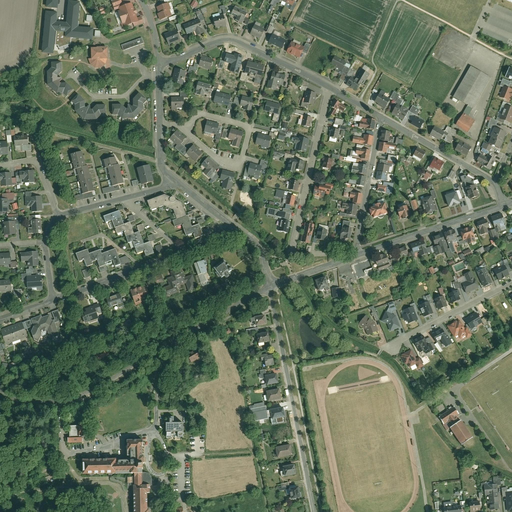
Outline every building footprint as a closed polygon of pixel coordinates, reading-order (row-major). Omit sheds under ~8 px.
[(60,0),(45,0),(45,11),(59,12),(60,0)] [(59,15),(44,14),(40,55),(55,55),(57,34),(67,35),(67,40),(93,43),(95,30),(79,29),(81,4),(69,3),(67,25),(58,25),(59,15)] [(131,3),(118,8),(119,11),(118,11),(122,24),(125,23),(126,26),(138,21),(131,3)] [(158,17),(159,20),(172,16),(170,10),(171,9),(169,3),(157,7),(158,10),(159,13),(157,14),(158,17)] [(234,19),(240,21),(245,10),(234,5),(231,11),(237,14),(234,19)] [(215,24),(225,21),(222,11),(212,14),(215,24)] [(182,22),(186,31),(194,28),(196,33),(203,30),(198,16),(182,22)] [(249,31),(259,35),(263,26),(254,22),(249,31)] [(179,37),(175,27),(163,31),(167,41),(179,37)] [(268,39),(280,45),(284,37),(272,31),(268,39)] [(120,42),(122,47),(142,40),(140,35),(120,42)] [(301,49),(303,44),(290,38),(285,49),(298,55),(301,49)] [(301,49),(306,51),(310,43),(305,41),(301,49)] [(106,56),(106,45),(90,45),(90,56),(87,56),(90,62),(94,65),(100,64),(104,61),(106,56)] [(229,68),(237,70),(242,53),(233,51),(233,53),(225,50),(223,59),(231,61),(229,68)] [(209,65),(211,57),(200,54),(198,62),(209,65)] [(334,54),(330,61),(341,67),(345,60),(334,54)] [(65,80),(60,80),(58,79),(60,75),(60,74),(56,75),(56,72),(60,68),(60,59),(50,59),(50,65),(45,69),(46,82),(55,91),(61,90),(65,93),(72,86),(65,80)] [(247,59),(244,70),(260,74),(263,63),(247,59)] [(195,67),(191,66),(190,73),(193,74),(194,71),(197,72),(199,64),(196,63),(195,67)] [(185,68),(174,65),(170,78),(181,81),(185,68)] [(368,71),(360,66),(353,76),(350,74),(346,82),(355,87),(359,80),(362,82),(368,71)] [(455,125),(468,132),(476,118),(469,113),(491,77),(471,66),(452,97),(467,105),(455,125)] [(274,86),(275,80),(282,82),(284,72),(272,69),(268,84),(274,86)] [(306,92),(307,92),(309,84),(301,80),(299,90),(306,92)] [(196,95),(202,97),(203,95),(204,92),(208,93),(208,92),(209,86),(198,83),(196,90),(198,91),(196,95)] [(511,89),(509,88),(503,86),(500,96),(509,99),(511,91),(511,89)] [(383,105),(388,96),(382,92),(384,89),(380,87),(373,99),(383,105)] [(399,103),(401,98),(396,95),(398,92),(393,89),(389,96),(394,98),(393,100),(396,101),(399,103)] [(111,102),(111,112),(117,112),(121,116),(133,116),(142,107),(141,100),(145,97),(138,90),(132,97),(132,103),(131,104),(128,101),(126,102),(126,106),(124,106),(120,102),(111,102)] [(74,102),(74,108),(82,117),(94,117),(99,112),(104,112),(104,102),(95,102),(90,107),(89,107),(89,103),(87,102),(85,105),(83,104),(83,97),(77,91),(70,99),(74,102)] [(313,106),(316,94),(307,92),(306,92),(304,104),(313,106)] [(216,93),(213,102),(228,106),(229,103),(231,97),(216,93)] [(241,99),(240,105),(245,107),(244,110),(250,112),(254,100),(242,97),(241,99)] [(170,98),(171,109),(183,109),(183,99),(183,98),(180,98),(170,98)] [(232,107),(236,108),(237,104),(240,105),(241,99),(235,98),(233,104),(232,107)] [(346,107),(334,100),(330,108),(333,110),(329,115),(332,118),(337,110),(343,113),(346,107)] [(401,116),(406,107),(399,103),(396,101),(391,110),(401,116)] [(267,102),(264,112),(274,114),(277,115),(277,114),(280,106),(267,102)] [(500,118),(511,122),(511,119),(511,107),(505,105),(500,118)] [(419,126),(423,118),(414,113),(410,121),(419,126)] [(310,128),(312,119),(303,117),(301,126),(310,128)] [(373,131),(375,121),(367,120),(366,125),(359,123),(358,129),(373,131)] [(216,134),(218,125),(206,122),(203,135),(211,137),(212,135),(216,136),(216,134)] [(439,137),(443,129),(433,123),(429,132),(439,137)] [(495,146),(500,148),(507,133),(501,130),(495,128),(488,143),(495,146)] [(331,129),(329,138),(337,140),(339,131),(331,129)] [(229,136),(230,131),(224,130),(221,138),(225,140),(226,135),(229,136)] [(244,133),(231,130),(230,131),(229,136),(228,140),(234,141),(232,147),(239,149),(244,133)] [(280,130),(278,140),(284,141),(286,132),(280,130)] [(169,139),(177,146),(179,144),(184,139),(176,131),(169,139)] [(391,133),(382,131),(380,142),(392,144),(393,139),(390,139),(391,133)] [(27,142),(26,132),(12,134),(13,148),(30,146),(30,142),(27,142)] [(268,148),(271,138),(268,137),(258,134),(255,144),(268,148)] [(352,143),(371,147),(372,137),(364,136),(363,139),(353,137),(352,143)] [(309,141),(299,138),(299,140),(296,139),(295,144),(299,145),(297,151),(306,153),(309,141)] [(466,156),(471,148),(460,141),(455,150),(466,156)] [(395,145),(379,143),(378,152),(385,153),(386,150),(394,151),(395,145)] [(186,154),(188,151),(179,144),(177,146),(175,149),(183,156),(186,154)] [(416,145),(411,154),(419,158),(424,149),(416,145)] [(186,154),(195,162),(202,154),(193,146),(188,151),(186,154)] [(368,161),(370,152),(356,149),(355,155),(362,156),(361,160),(368,161)] [(479,151),(475,158),(489,167),(495,157),(487,152),(485,155),(479,151)] [(83,194),(94,191),(88,166),(86,166),(82,152),(71,155),(74,169),(76,169),(83,194)] [(108,168),(112,186),(124,183),(118,162),(116,163),(114,155),(113,155),(110,155),(110,156),(109,157),(108,158),(108,159),(104,160),(106,168),(108,168)] [(442,160),(433,155),(429,162),(438,168),(442,160)] [(206,170),(203,174),(209,179),(213,173),(218,168),(207,159),(201,166),(206,170)] [(302,172),(304,163),(291,160),(290,159),(289,160),(287,172),(294,174),(295,171),(302,172)] [(330,170),(332,161),(323,159),(321,168),(330,170)] [(261,161),(259,167),(261,168),(261,170),(263,170),(264,168),(267,169),(269,163),(261,161)] [(259,167),(250,165),(250,166),(247,165),(243,179),(247,181),(248,175),(259,178),(261,170),(261,168),(259,167)] [(365,176),(367,166),(359,165),(358,169),(353,168),(352,173),(365,176)] [(386,166),(378,165),(377,173),(387,175),(388,167),(386,166)] [(138,169),(142,185),(153,182),(149,166),(138,169)] [(22,176),(23,179),(33,179),(32,168),(18,169),(18,176),(22,176)] [(0,170),(0,182),(10,182),(9,169),(0,170)] [(223,181),(222,189),(231,191),(235,174),(222,171),(220,180),(223,181)] [(385,183),(387,175),(377,173),(375,181),(385,183)] [(356,186),(363,188),(365,178),(352,175),(351,181),(356,182),(356,186)] [(480,196),(475,181),(476,181),(466,175),(460,176),(464,185),(466,185),(471,199),(480,196)] [(290,181),(288,190),(296,192),(298,184),(290,181)] [(324,188),(315,185),(312,196),(323,198),(324,194),(329,196),(330,189),(324,188)] [(454,191),(454,188),(445,191),(448,202),(457,199),(456,196),(458,196),(456,190),(454,191)] [(277,190),(275,197),(283,199),(284,192),(277,190)] [(175,216),(184,213),(180,200),(174,197),(174,196),(174,195),(173,195),(173,194),(172,194),(171,194),(170,194),(170,195),(169,195),(163,192),(145,198),(149,208),(163,203),(164,203),(164,204),(164,205),(164,206),(165,206),(165,207),(166,207),(167,208),(168,208),(169,207),(170,206),(172,207),(175,216)] [(24,204),(30,204),(30,209),(41,208),(40,193),(30,193),(24,194),(24,204)] [(360,205),(362,195),(350,193),(349,198),(353,199),(352,204),(360,205)] [(424,212),(435,208),(430,194),(419,197),(424,212)] [(295,198),(288,196),(286,205),(293,207),(295,198)] [(346,215),(356,217),(357,206),(341,203),(340,210),(347,211),(346,215)] [(400,213),(401,216),(410,214),(406,203),(398,206),(398,207),(395,208),(397,214),(400,213)] [(372,217),(373,220),(387,216),(384,205),(380,206),(379,205),(374,206),(374,208),(369,209),(370,211),(368,211),(370,218),(372,217)] [(142,248),(144,254),(152,251),(150,245),(148,239),(142,242),(141,238),(139,233),(138,229),(132,231),(130,225),(128,219),(122,221),(121,218),(119,211),(118,207),(102,213),(104,220),(110,218),(115,231),(122,229),(126,240),(131,239),(135,250),(142,248)] [(282,220),(279,231),(287,233),(290,223),(288,222),(290,215),(279,212),(279,211),(278,211),(269,209),(267,215),(277,218),(276,218),(282,220)] [(504,222),(500,211),(490,214),(495,229),(500,228),(499,224),(504,222)] [(191,230),(193,236),(202,233),(200,227),(198,221),(190,224),(189,218),(187,212),(184,213),(175,216),(171,218),(173,224),(181,222),(184,233),(191,230)] [(40,229),(39,216),(30,217),(31,224),(26,225),(27,230),(40,229)] [(476,220),(480,232),(487,230),(485,225),(487,225),(485,217),(476,220)] [(13,219),(2,219),(2,232),(14,231),(13,219)] [(350,223),(342,222),(341,228),(345,228),(344,231),(341,231),(340,239),(350,241),(352,230),(349,229),(350,223)] [(305,224),(300,243),(309,245),(314,226),(305,224)] [(473,233),(470,224),(458,228),(461,237),(465,236),(467,242),(473,240),(471,234),(473,233)] [(453,227),(442,230),(446,240),(456,236),(453,227)] [(316,240),(325,242),(327,231),(319,229),(317,237),(316,240)] [(447,245),(441,231),(431,235),(434,242),(436,241),(439,248),(447,245)] [(422,236),(409,241),(412,250),(417,248),(419,253),(434,248),(432,243),(425,245),(422,236)] [(407,251),(404,243),(394,247),(397,255),(400,254),(401,258),(406,256),(405,252),(407,251)] [(156,247),(159,252),(165,250),(162,244),(156,247)] [(111,257),(113,263),(119,261),(116,253),(114,246),(107,248),(100,251),(99,247),(93,249),(87,251),(86,247),(80,249),(74,251),(77,259),(82,257),(85,264),(91,262),(90,259),(95,257),(98,264),(104,262),(103,260),(111,257)] [(19,250),(20,258),(26,258),(27,264),(37,263),(36,249),(19,250)] [(470,249),(462,252),(464,258),(472,255),(470,249)] [(0,251),(0,261),(9,261),(9,259),(8,251),(0,251)] [(372,254),(351,262),(353,268),(337,273),(342,287),(353,283),(360,304),(392,293),(390,287),(402,283),(394,262),(388,264),(384,252),(373,256),(372,254)] [(197,272),(194,273),(196,280),(205,277),(203,272),(206,270),(202,258),(193,261),(197,272)] [(230,268),(224,260),(214,267),(221,277),(224,275),(226,277),(231,274),(229,271),(230,271),(231,271),(232,270),(232,269),(231,268),(230,268)] [(180,265),(169,268),(171,273),(166,275),(168,282),(161,285),(164,293),(177,289),(176,284),(185,281),(187,288),(196,285),(191,271),(183,274),(180,265)] [(493,271),(498,281),(509,276),(508,273),(505,266),(493,271)] [(83,271),(86,278),(92,276),(90,269),(83,271)] [(477,273),(483,288),(491,285),(486,273),(485,270),(484,270),(477,273)] [(466,294),(478,289),(471,272),(464,276),(467,282),(462,284),(464,288),(466,294)] [(40,273),(26,273),(27,285),(41,285),(40,273)] [(325,274),(314,278),(317,289),(329,285),(325,274)] [(10,277),(0,277),(0,289),(11,288),(10,277)] [(454,289),(459,288),(457,283),(464,281),(463,277),(456,278),(457,283),(452,284),(454,289)] [(140,283),(128,287),(134,302),(150,297),(146,287),(151,285),(149,278),(139,281),(140,283)] [(452,304),(460,300),(457,292),(448,295),(452,304)] [(124,307),(119,294),(106,299),(110,310),(117,307),(118,309),(124,307)] [(438,311),(447,307),(443,297),(434,300),(438,311)] [(85,309),(80,311),(84,320),(97,315),(95,310),(100,308),(98,301),(84,306),(85,309)] [(389,307),(387,313),(391,315),(393,312),(396,311),(393,302),(388,304),(389,307)] [(428,303),(419,306),(424,318),(433,314),(429,305),(428,303)] [(411,309),(403,311),(405,315),(402,316),(404,322),(407,321),(408,324),(417,321),(414,314),(412,308),(411,309)] [(46,326),(49,335),(58,332),(52,317),(50,318),(48,312),(40,315),(40,313),(29,316),(31,323),(29,329),(32,338),(37,339),(39,333),(42,334),(43,333),(44,332),(45,331),(45,329),(45,327),(46,326)] [(385,312),(381,322),(387,325),(390,332),(400,328),(396,317),(391,315),(387,313),(385,312)] [(476,313),(465,320),(471,330),(482,324),(480,320),(476,313)] [(263,314),(249,317),(249,321),(254,320),(254,324),(265,322),(263,314)] [(367,336),(378,333),(375,324),(365,316),(359,325),(366,330),(367,336)] [(0,326),(0,330),(4,341),(25,333),(20,319),(0,326)] [(458,321),(447,327),(454,339),(458,337),(460,340),(463,339),(461,336),(464,335),(467,339),(472,336),(466,328),(465,329),(460,321),(458,322),(458,321)] [(442,328),(432,335),(437,343),(440,341),(444,349),(452,344),(442,328)] [(266,331),(256,332),(258,345),(262,344),(263,344),(262,339),(268,339),(266,331)] [(423,337),(413,342),(419,355),(424,352),(425,355),(433,351),(432,351),(430,345),(427,347),(424,340),(423,337)] [(430,338),(424,340),(427,347),(430,345),(432,351),(436,349),(430,338)] [(187,355),(191,362),(201,357),(196,349),(187,355)] [(416,359),(411,350),(400,356),(406,365),(407,364),(409,368),(415,365),(417,370),(424,367),(419,358),(416,359)] [(273,363),(271,353),(268,353),(266,353),(266,352),(260,353),(259,353),(259,355),(263,355),(265,365),(273,363)] [(265,373),(264,374),(265,376),(266,383),(277,381),(275,372),(265,373)] [(277,387),(265,389),(267,398),(279,396),(277,387)] [(453,403),(437,414),(442,422),(446,419),(450,425),(448,426),(460,444),(472,436),(460,418),(458,419),(455,414),(459,411),(453,403)] [(281,406),(266,409),(267,415),(271,414),(271,418),(283,415),(281,406)] [(255,417),(267,415),(266,409),(254,412),(255,417)] [(166,423),(166,438),(171,438),(171,434),(178,434),(178,438),(183,438),(183,423),(174,423),(174,417),(168,417),(168,423),(166,423)] [(78,425),(69,426),(70,437),(67,437),(68,443),(83,442),(83,437),(84,437),(84,423),(78,423),(78,425)] [(82,460),(82,475),(134,473),(135,485),(132,485),(133,511),(147,511),(147,494),(150,494),(149,485),(152,484),(152,478),(151,476),(150,474),(149,473),(146,472),(143,472),(142,440),(126,440),(127,456),(130,456),(130,462),(115,462),(115,459),(82,460)] [(288,443),(275,446),(277,456),(290,453),(288,443)] [(292,464),(282,466),(283,470),(279,470),(280,476),(294,473),(292,464)] [(487,493),(489,507),(498,506),(496,482),(481,483),(482,493),(487,493)] [(297,485),(289,487),(289,488),(290,496),(299,495),(297,485)] [(479,499),(468,500),(469,510),(480,509),(479,499)] [(461,503),(443,505),(444,511),(443,511),(461,511),(461,509),(461,503)]
